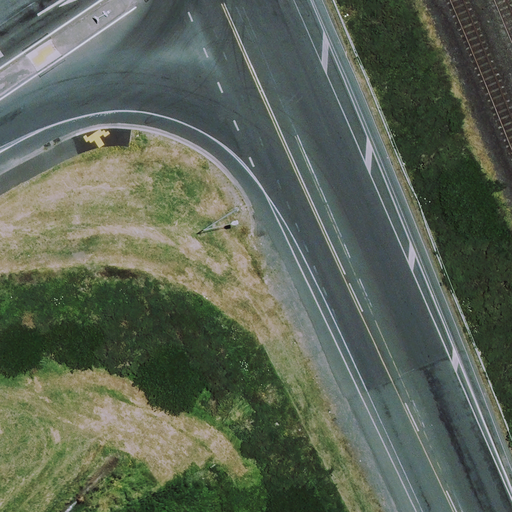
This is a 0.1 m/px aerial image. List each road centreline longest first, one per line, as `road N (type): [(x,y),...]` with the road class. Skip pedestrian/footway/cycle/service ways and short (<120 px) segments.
road 1 (tertiary): [(447,511),(225,17)]
road 2 (tertiary): [(225,17),(0,141)]
